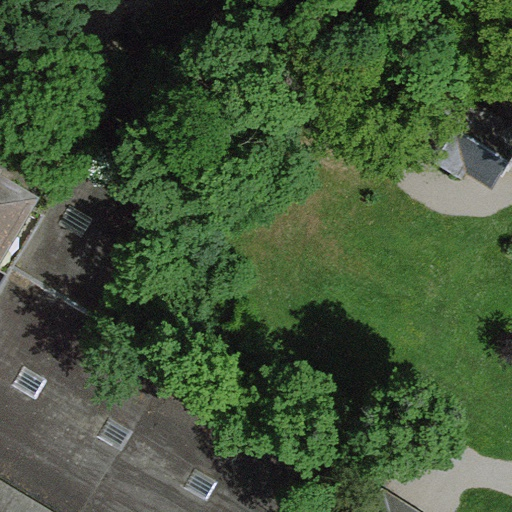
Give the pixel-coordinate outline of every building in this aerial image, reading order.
[(420,143),(487,184),(511,140),(511,134),(447,97),(420,143)] [(0,475),(60,511),(336,511),(360,476),(111,326),(181,203),(69,138),(31,204),(10,242),(0,237),(0,475)] [(0,237),(10,242),(31,204),(0,185),(0,237)] [(60,511),(0,475),(0,511),(60,511)] [(411,511),(388,498),(378,511),(411,511)]
